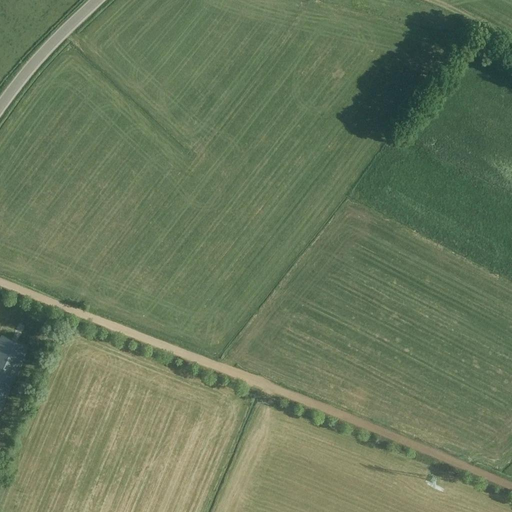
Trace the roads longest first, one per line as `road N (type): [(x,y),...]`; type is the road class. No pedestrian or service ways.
road 1 (track): [(0,281),(511,486)]
road 2 (unclassified): [(0,99),(90,0)]
